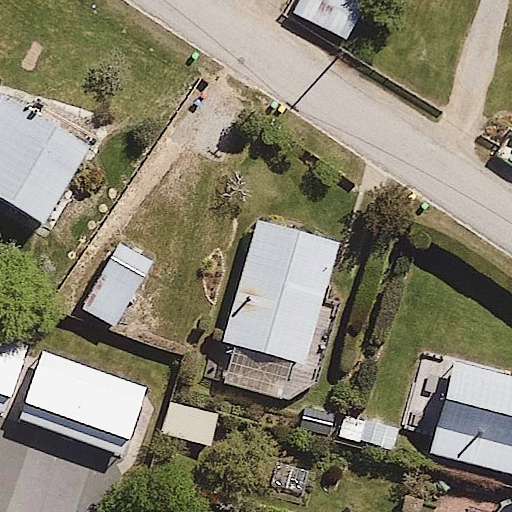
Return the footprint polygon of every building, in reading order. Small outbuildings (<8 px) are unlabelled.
[(282,0),(279,6),(334,41),(359,0),(282,0)] [(0,209),(48,238),(98,153),(0,94),(0,209)] [(342,245),(261,218),(220,342),(301,369),(342,245)] [(212,247),(175,237),(159,298),(196,307),(212,247)] [(151,270),(121,249),(87,297),(118,319),(151,270)] [(57,344),(0,324),(0,393),(35,405),(57,344)] [(182,390),(69,350),(48,411),(160,451),(182,390)] [(511,374),(452,357),(422,456),(511,482),(511,374)] [(415,511),(511,511),(511,491),(492,486),(484,511),(444,511),(417,504),(415,511)]
